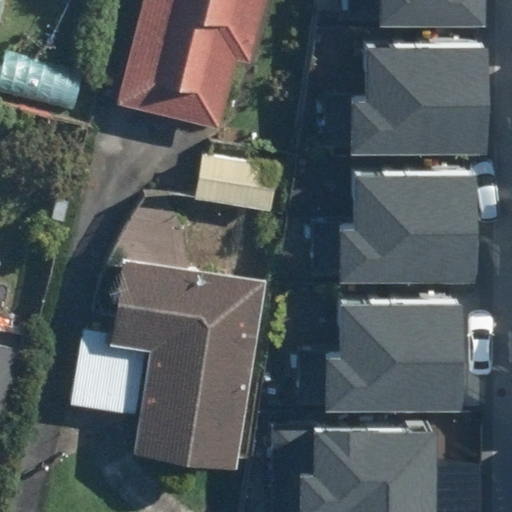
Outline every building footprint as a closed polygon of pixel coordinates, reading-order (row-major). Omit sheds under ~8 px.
[(239,66),(254,0),(126,0),(103,100),(209,124),(223,62),(239,66)] [(310,72),(309,127),(473,129),(475,24),(363,22),(362,72),(310,72)] [(300,196),(300,252),(463,254),(465,148),(353,147),(352,197),(300,196)] [(274,162),(192,152),(186,202),(268,212),(274,162)] [(254,275),(98,254),(88,329),(65,326),(56,395),(126,404),(119,458),(229,472),(254,275)] [(288,328),(288,384),(451,386),(453,280),(341,278),(341,329),(288,328)] [(265,401),(265,498),(307,498),(307,511),(425,511),(426,401),(265,401)]
